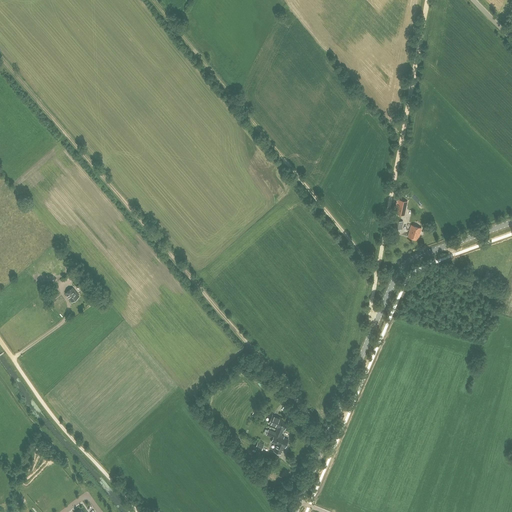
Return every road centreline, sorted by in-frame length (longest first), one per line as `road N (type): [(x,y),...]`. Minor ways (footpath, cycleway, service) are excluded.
road 1 (track): [(327,436),(0,58)]
road 2 (tertiary): [(295,511),(401,268),(511,222)]
road 3 (track): [(377,277),(153,0)]
road 4 (track): [(372,331),(427,0)]
road 5 (track): [(0,340),(54,420),(139,511)]
